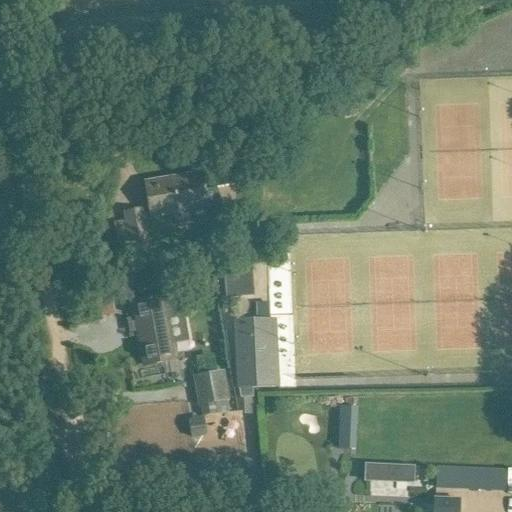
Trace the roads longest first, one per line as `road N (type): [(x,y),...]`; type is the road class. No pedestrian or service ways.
road 1 (track): [(500,0),(332,66),(6,92)]
road 2 (track): [(78,511),(0,55)]
